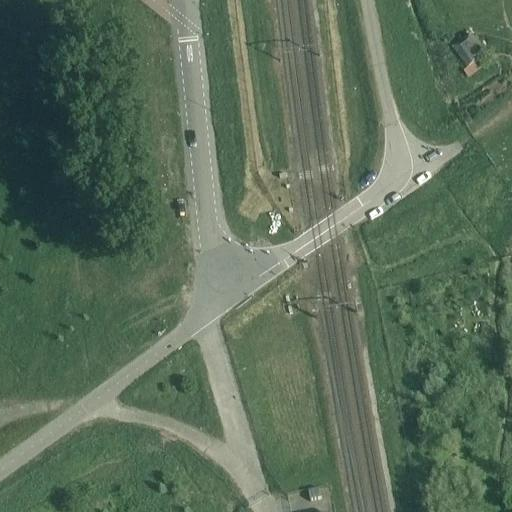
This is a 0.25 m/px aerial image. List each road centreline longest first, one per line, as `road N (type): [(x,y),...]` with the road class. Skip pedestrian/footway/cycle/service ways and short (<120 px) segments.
road 1 (unclassified): [(235,294),(393,176),(395,140),(365,0)]
road 2 (unclassified): [(235,294),(204,196),(182,0)]
road 3 (track): [(204,196),(253,188),(270,161),(254,0)]
